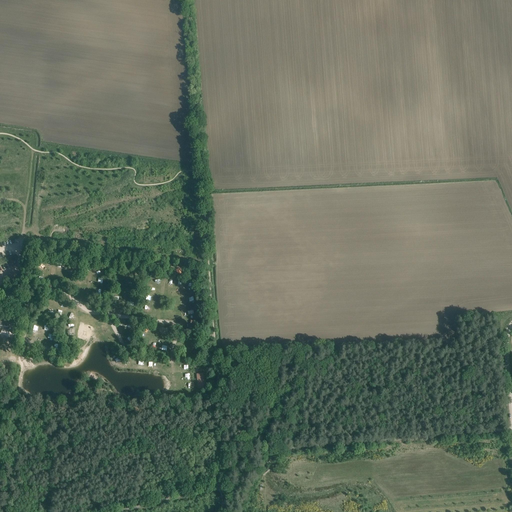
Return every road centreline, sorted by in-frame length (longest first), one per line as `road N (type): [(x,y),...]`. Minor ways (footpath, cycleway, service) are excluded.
road 1 (track): [(128,511),(217,487),(248,453),(511,432)]
road 2 (track): [(0,337),(24,341),(28,294),(66,286),(83,309),(107,315),(131,359),(200,367)]
